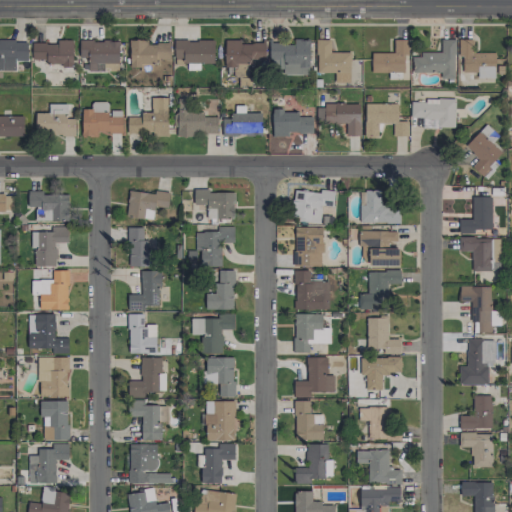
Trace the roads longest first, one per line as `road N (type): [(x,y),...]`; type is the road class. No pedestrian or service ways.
road 1 (tertiary): [(511,3),(0,6)]
road 2 (residential): [(430,167),(0,167)]
road 3 (residential): [(263,511),(261,167)]
road 4 (residential): [(97,511),(98,167)]
road 5 (residential): [(430,511),(430,167)]
